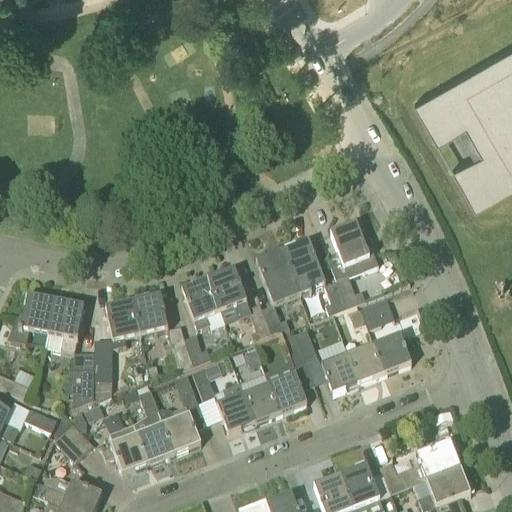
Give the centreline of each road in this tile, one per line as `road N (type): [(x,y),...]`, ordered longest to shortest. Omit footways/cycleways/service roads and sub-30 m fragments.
road 1 (residential): [(371,153),(172,251),(121,265),(69,267),(6,256)]
road 2 (residential): [(138,511),(476,382)]
road 3 (residential): [(476,382),(371,153)]
road 4 (residential): [(371,153),(284,0)]
